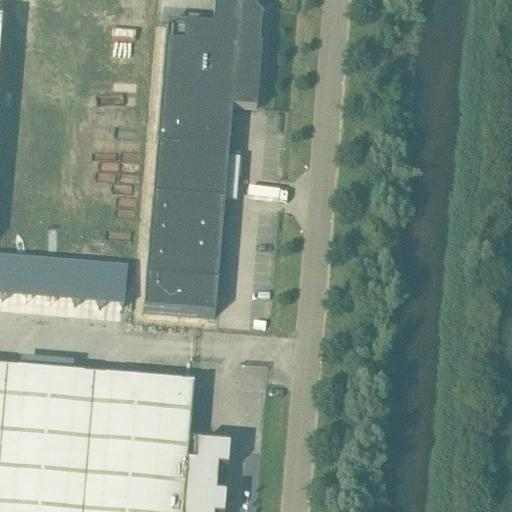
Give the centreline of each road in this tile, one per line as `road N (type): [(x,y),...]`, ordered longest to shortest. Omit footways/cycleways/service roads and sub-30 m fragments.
road 1 (unclassified): [(294,511),(335,0)]
road 2 (track): [(480,0),(440,511)]
